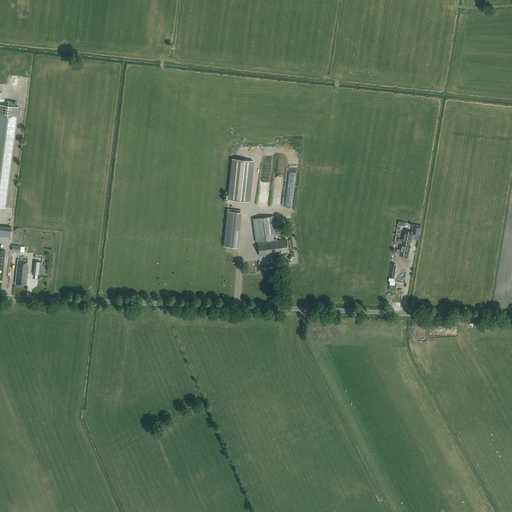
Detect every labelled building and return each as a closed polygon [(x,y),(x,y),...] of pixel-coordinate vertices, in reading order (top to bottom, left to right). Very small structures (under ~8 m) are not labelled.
[(18,107),(0,104),(0,206),(6,208),(18,107)] [(249,201),(253,161),(233,159),(228,199),(249,201)] [(241,213),(228,211),(224,247),(237,248),(241,213)] [(273,240),(273,235),(276,235),(273,216),(253,219),(256,242),(258,242),(259,256),(279,253),(279,254),(282,254),(282,253),(288,252),(286,239),(276,240),(276,239),(273,240)] [(12,227),(0,226),(0,236),(11,237),(12,227)] [(419,235),(421,228),(413,226),(412,231),(404,230),(401,244),(411,246),(413,234),(419,235)] [(254,250),(251,250),(250,236),(245,236),(246,256),(252,255),(252,258),(255,258),(254,250)] [(411,246),(401,244),(401,246),(399,255),(408,257),(410,247),(410,248),(411,246)] [(28,261),(18,260),(15,284),(26,285),(29,265),(28,265),(28,261)]
